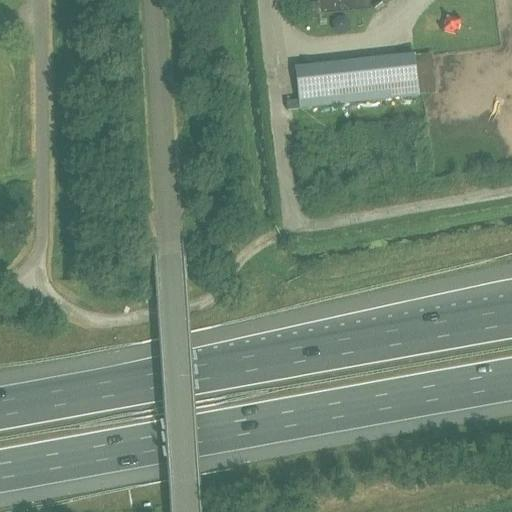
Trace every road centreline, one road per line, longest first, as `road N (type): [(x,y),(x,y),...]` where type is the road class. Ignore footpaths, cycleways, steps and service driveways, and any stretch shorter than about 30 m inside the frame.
road 1 (unclassified): [(32,275),(74,314),(153,315),(198,305),(255,245),(279,233),(511,196)]
road 2 (motorway): [(0,471),(511,381)]
road 3 (motorway): [(511,318),(0,406)]
road 4 (unclassified): [(187,511),(154,0)]
road 5 (unclassified): [(32,275),(43,242),(37,0)]
